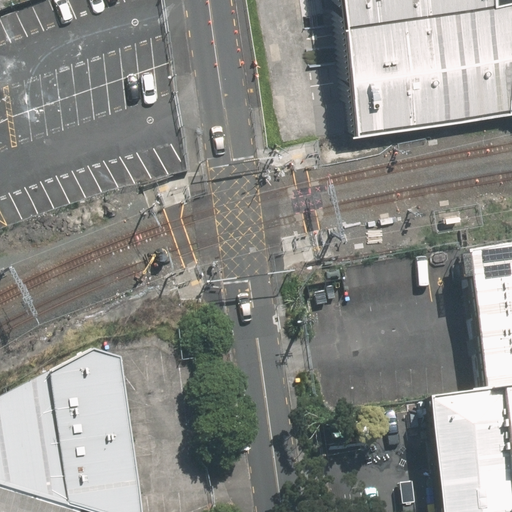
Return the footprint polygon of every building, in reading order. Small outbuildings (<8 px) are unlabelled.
[(511,0),(341,0),(357,123),(511,106),(511,0)] [(511,245),(460,255),(479,392),(495,390),(511,387),(511,245)] [(87,352),(0,397),(0,489),(74,511),(134,511),(116,362),(87,352)] [(511,511),(511,387),(495,390),(510,511),(511,511)] [(510,511),(495,390),(479,392),(420,400),(435,511),(510,511)] [(64,511),(0,492),(0,511),(64,511)]
